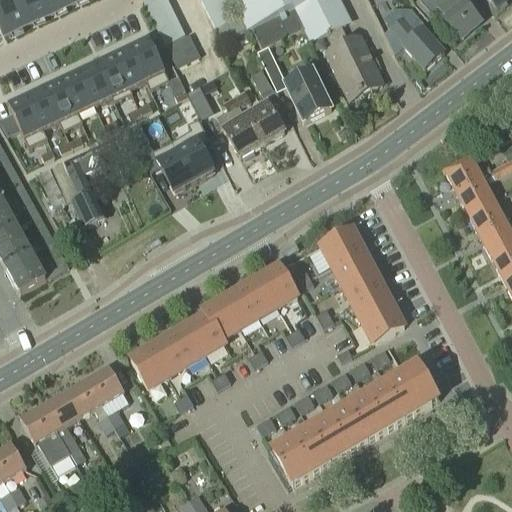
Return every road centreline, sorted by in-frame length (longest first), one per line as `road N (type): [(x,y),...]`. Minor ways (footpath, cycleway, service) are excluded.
road 1 (tertiary): [(27,363),(366,165)]
road 2 (residential): [(366,165),(509,428)]
road 3 (tertiary): [(366,165),(511,56)]
road 4 (residential): [(0,64),(130,2)]
